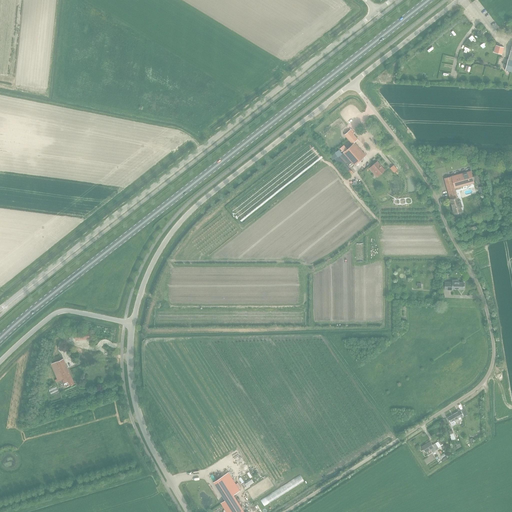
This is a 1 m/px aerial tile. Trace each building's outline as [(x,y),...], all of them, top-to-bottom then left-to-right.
[(486,31),(480,28),(476,34),(483,37),(486,31)] [(501,54),(503,47),(496,45),(494,52),(501,54)] [(350,130),(344,134),(352,144),(354,142),(358,139),(350,130)] [(351,168),(354,165),(366,155),(354,142),(352,144),(340,155),(351,168)] [(374,174),(375,173),(378,176),(385,170),(377,161),(369,168),(374,174)] [(454,188),(474,183),(471,171),(445,178),(454,213),(461,211),(460,207),(462,206),(460,200),(457,201),(456,197),(457,197),(454,188)] [(444,282),(444,290),(451,290),(452,288),(463,289),(464,282),(458,282),(458,280),(452,280),(452,282),(444,282)] [(89,332),(75,333),(75,340),(89,339),(89,332)] [(59,348),(57,355),(63,357),(65,350),(59,348)] [(66,387),(74,383),(63,358),(51,364),(57,379),(55,380),(56,382),(63,378),(64,379),(62,380),(66,387)] [(55,385),(48,389),(51,394),(58,391),(55,385)] [(457,412),(447,417),(450,422),(451,425),(455,423),(454,422),(463,417),(463,415),(460,410),(457,412)] [(437,442),(435,443),(432,445),(430,441),(421,447),(425,453),(430,450),(432,453),(439,449),(438,448),(442,445),(441,444),(444,443),(443,440),(441,441),(439,439),(436,441),(437,442)] [(242,511),(244,511),(233,494),(240,490),(228,472),(213,481),(225,500),(220,503),(226,511),(242,511)]
